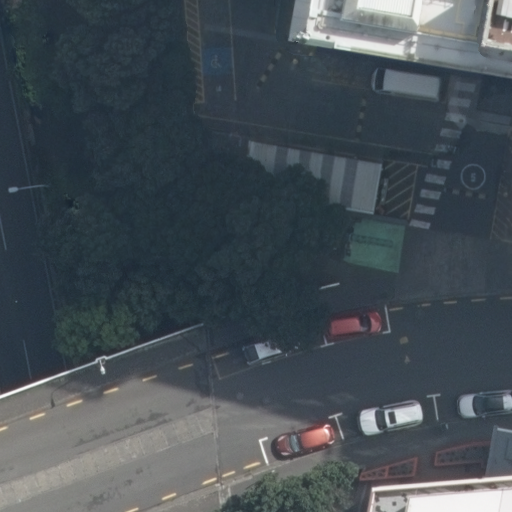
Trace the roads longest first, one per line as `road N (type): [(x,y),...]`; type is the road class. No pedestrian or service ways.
road 1 (unclassified): [(511,340),(469,333),(313,379),(0,494)]
road 2 (motorway): [(0,205),(58,511)]
